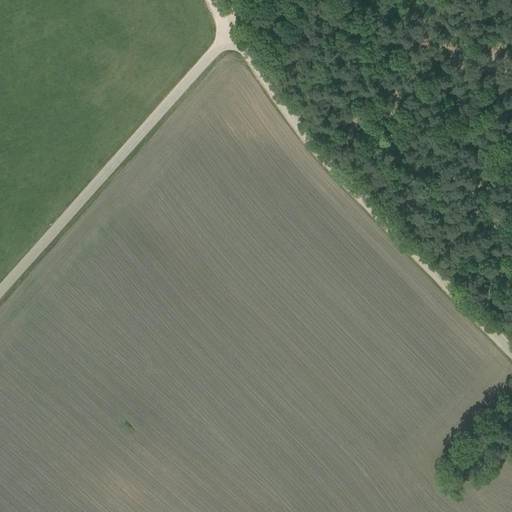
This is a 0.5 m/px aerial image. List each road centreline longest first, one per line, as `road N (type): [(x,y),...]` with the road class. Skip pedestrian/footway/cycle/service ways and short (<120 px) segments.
road 1 (unclassified): [(511,353),(316,149),(231,30)]
road 2 (unclassified): [(231,30),(0,289)]
